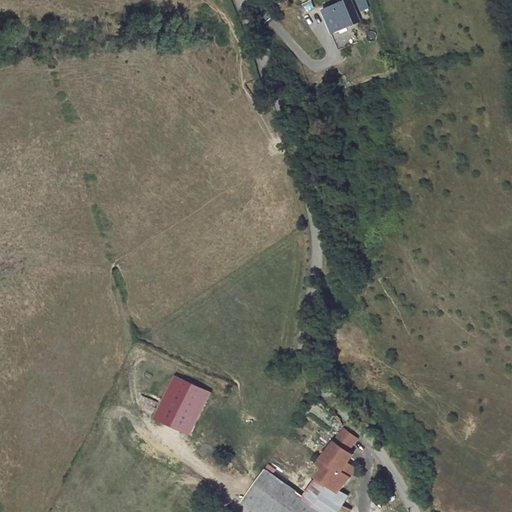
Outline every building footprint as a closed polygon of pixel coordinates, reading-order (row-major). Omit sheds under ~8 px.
[(359,23),(350,1),(328,8),(336,31),(359,23)] [(194,435),(213,391),(175,374),(156,419),(194,435)] [(348,430),(324,457),(321,460),(326,465),(318,480),(311,475),(306,483),(346,508),(352,498),(346,491),(358,471),(352,466),(356,460),(352,456),(357,448),(355,447),(359,440),(348,430)] [(245,505),(255,511),(331,511),(300,491),(265,468),(245,505)] [(306,483),(300,491),(331,511),(343,511),(346,508),(306,483)]
